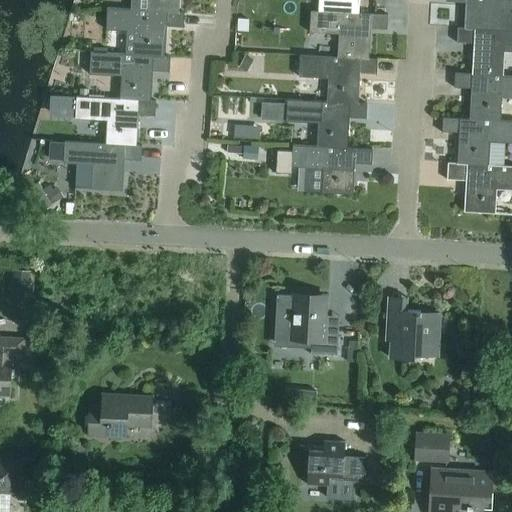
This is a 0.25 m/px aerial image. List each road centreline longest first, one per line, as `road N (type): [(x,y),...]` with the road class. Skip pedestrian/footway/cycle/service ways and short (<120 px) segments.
road 1 (residential): [(234,0),(235,45),(205,46),(199,153),(178,153),(177,238)]
road 2 (residential): [(413,251),(418,0)]
road 3 (residential): [(413,251),(177,238)]
road 4 (residential): [(177,238),(0,226)]
